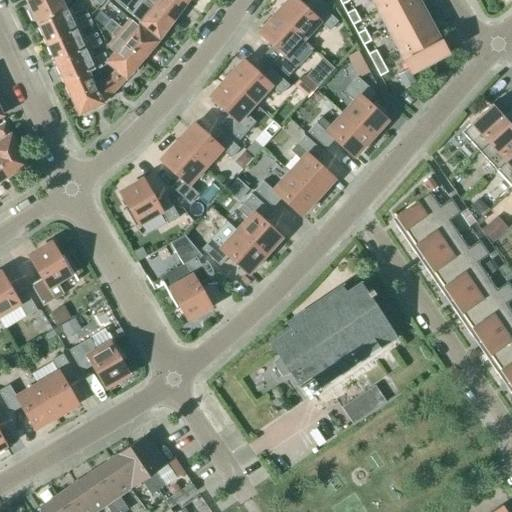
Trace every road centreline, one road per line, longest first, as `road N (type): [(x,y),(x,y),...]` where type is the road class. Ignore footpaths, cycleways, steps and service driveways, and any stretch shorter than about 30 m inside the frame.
road 1 (residential): [(511,434),(357,205)]
road 2 (unclassified): [(173,382),(241,328),(357,205)]
road 3 (residential): [(75,188),(126,146),(244,0)]
road 4 (residential): [(173,382),(75,188)]
road 5 (unclassified): [(0,493),(173,382)]
road 6 (unclassified): [(357,205),(484,55)]
road 7 (residential): [(75,188),(0,41)]
